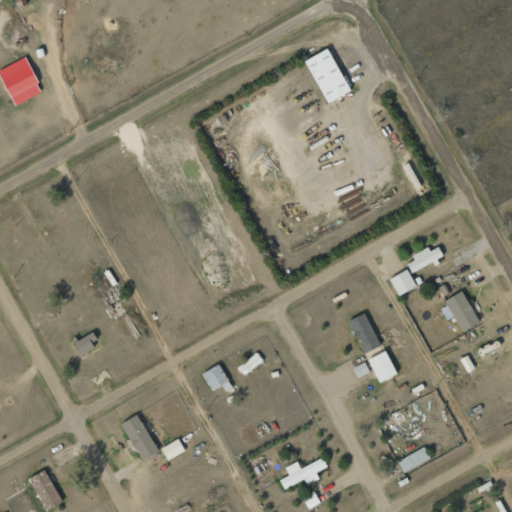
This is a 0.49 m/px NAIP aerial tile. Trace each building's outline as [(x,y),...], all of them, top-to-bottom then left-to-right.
[(303,61),(327,103),(351,90),(327,48),(303,61)] [(0,77),(14,105),(42,91),(24,57),(0,69),(0,77)] [(437,245),(405,260),(411,273),(443,258),(437,245)] [(397,296),(416,287),(407,269),(389,279),(397,296)] [(446,320),(453,317),(462,332),(478,322),(462,292),(438,306),(446,320)] [(394,375),(365,312),(348,320),(377,383),(394,375)] [(97,347),(91,333),(72,341),(78,356),(97,347)] [(243,376),(263,360),(256,352),(237,368),(243,376)] [(210,391),(222,386),(224,391),(230,388),(219,364),(202,372),(210,391)] [(120,424),(142,461),(158,451),(136,415),(120,424)] [(404,423),(401,416),(384,422),(386,429),(404,423)] [(160,448),(167,461),(185,452),(178,439),(160,448)] [(430,459),(423,447),(397,461),(403,473),(430,459)] [(300,468),(297,461),(284,467),(288,475),(279,480),(283,489),(304,480),(306,485),(319,479),(316,472),(327,467),(322,458),(300,468)] [(60,503),(46,470),(30,477),(43,510),(60,503)] [(302,498),(308,509),(320,503),(314,492),(302,498)]
